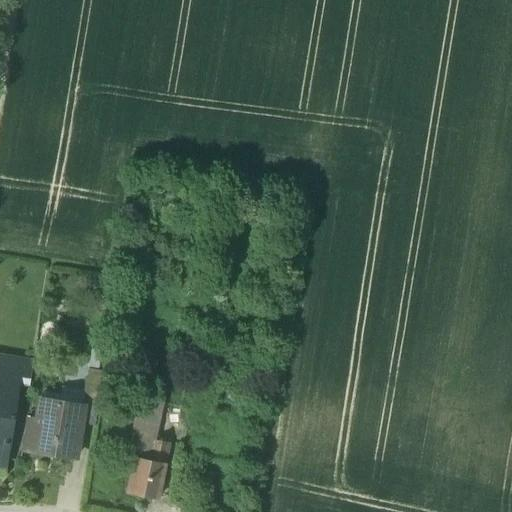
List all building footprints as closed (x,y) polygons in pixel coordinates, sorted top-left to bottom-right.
[(32,363),(0,357),(0,379),(18,382),(28,384),(32,363)] [(89,371),(83,407),(78,437),(91,439),(102,373),(89,371)] [(0,379),(0,465),(4,467),(18,382),(0,379)] [(83,407),(40,400),(33,444),(51,447),(50,454),(74,458),(78,437),(83,407)] [(155,406),(138,402),(136,410),(154,414),(155,406)] [(136,410),(131,436),(152,441),(154,441),(159,415),(154,414),(136,410)] [(127,457),(134,458),(148,461),(152,441),(131,436),(127,457)] [(154,441),(152,441),(148,461),(163,464),(167,444),(154,441)] [(148,461),(134,458),(127,492),(156,498),(163,464),(148,461)]
